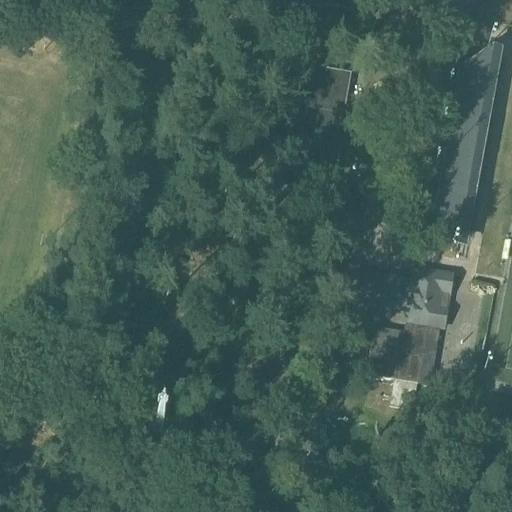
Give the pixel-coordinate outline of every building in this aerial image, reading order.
[(464,258),(501,57),(491,56),(458,75),(431,222),(453,257),(464,258)] [(334,184),(348,109),(345,109),(351,76),(301,66),(279,186),(325,195),(327,183),(334,184)] [(389,278),(388,280),(356,274),(356,273),(354,273),(354,274),(353,274),(351,286),(348,285),(347,292),(350,292),(348,304),(349,304),(349,305),(350,305),(351,304),(372,308),(369,325),(381,327),(382,325),(403,328),(402,335),(372,330),(364,379),(392,384),(388,410),(412,413),(416,387),(430,389),(439,330),(443,331),(446,312),(439,311),(441,296),(449,297),(452,279),(434,276),(435,272),(429,271),(428,275),(415,272),(413,284),(392,280),(392,278),(389,278)] [(351,353),(354,329),(337,326),(334,351),(351,353)] [(343,376),(345,356),(333,356),(331,376),(343,376)] [(500,419),(480,416),(478,429),(498,432),(500,419)]
